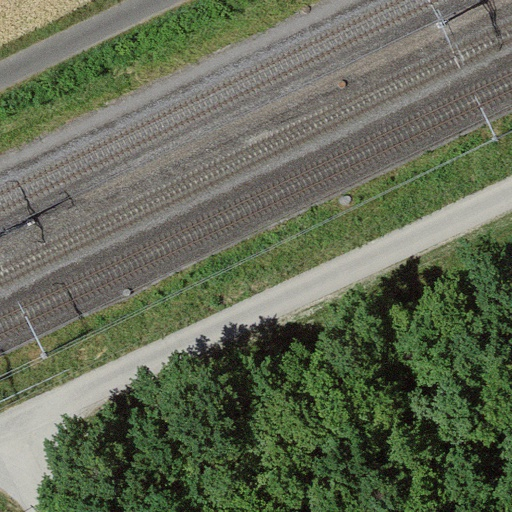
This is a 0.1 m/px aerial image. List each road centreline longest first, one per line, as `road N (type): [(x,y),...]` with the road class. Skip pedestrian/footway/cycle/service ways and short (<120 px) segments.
road 1 (track): [(0,430),(511,192)]
road 2 (track): [(165,0),(0,79)]
